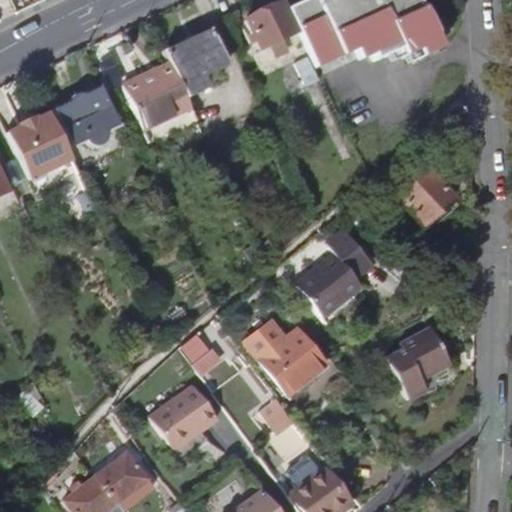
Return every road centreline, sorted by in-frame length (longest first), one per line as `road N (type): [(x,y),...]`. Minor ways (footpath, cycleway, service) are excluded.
road 1 (residential): [(477,0),(496,248),(483,511)]
road 2 (secondary): [(0,57),(122,0)]
